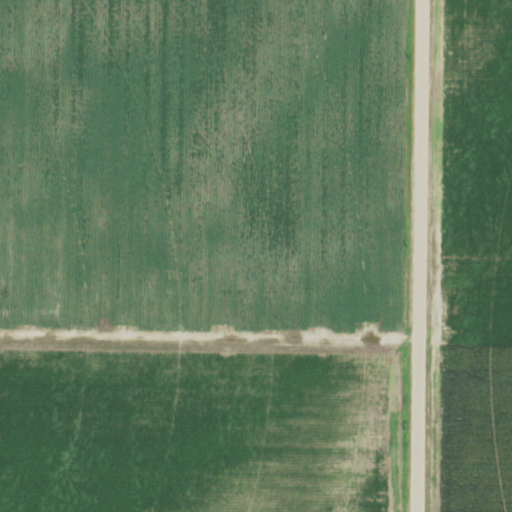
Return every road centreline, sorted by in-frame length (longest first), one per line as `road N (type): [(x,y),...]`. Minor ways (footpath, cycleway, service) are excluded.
road 1 (residential): [(416,511),(423,0)]
road 2 (track): [(511,336),(0,331)]
